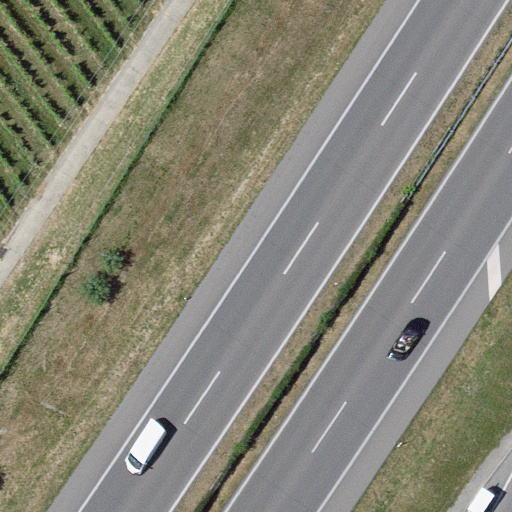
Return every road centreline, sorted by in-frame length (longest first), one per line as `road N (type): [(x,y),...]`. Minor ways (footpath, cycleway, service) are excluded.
road 1 (motorway): [(463,0),(126,511)]
road 2 (motorway): [(272,511),(511,149)]
road 3 (track): [(182,0),(0,268)]
